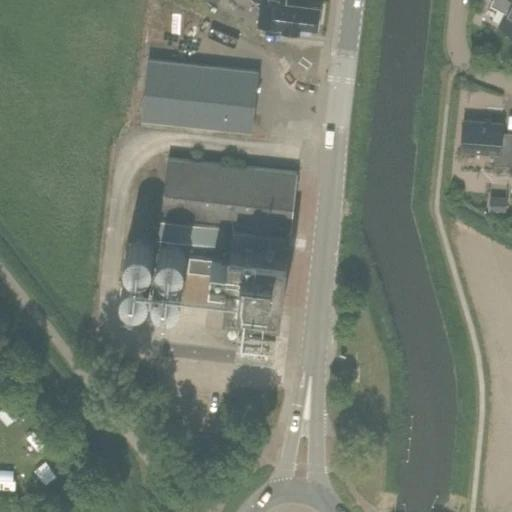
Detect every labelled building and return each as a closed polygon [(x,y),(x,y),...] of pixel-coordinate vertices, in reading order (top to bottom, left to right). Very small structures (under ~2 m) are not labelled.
[(261,2),(258,24),(281,26),(281,29),(300,30),(301,26),(317,28),(320,8),(284,3),(284,0),(252,0),(254,2),(261,2)] [(511,0),(491,0),(490,3),(506,10),(503,17),(499,24),(511,30),(511,0)] [(144,117),(253,130),(260,70),(151,58),(144,117)] [(494,163),(511,164),(511,131),(501,131),(502,121),(463,118),(461,149),(494,152),(494,163)] [(169,155),(161,216),(159,235),(231,244),(229,245),(228,259),(191,254),(189,267),(210,270),(208,284),(226,286),(224,302),(280,309),(288,251),(286,251),(296,171),(169,155)] [(488,209),(505,210),(506,195),(489,194),(488,209)] [(127,257),(130,260),(133,263),(137,264),(140,264),(144,263),(148,262),(151,259),(153,256),(154,253),(154,249),(154,245),(152,242),(150,239),(146,237),(143,235),(139,235),(135,236),(132,237),(129,240),(127,243),(125,246),(125,250),(126,254),(127,257)] [(160,261),(163,264),(166,266),(169,267),(173,268),(177,267),(180,265),(183,263),(185,260),(187,256),(187,252),(186,249),(185,245),(182,242),(179,240),(175,239),(172,239),(168,239),(164,241),(162,243),(159,247),(158,250),(158,254),(159,258),(160,261)] [(133,297),(137,297),(141,296),(144,295),(147,292),(149,289),(151,286),(151,282),(150,278),(149,275),(146,272),(143,270),(140,268),(136,268),(132,269),(129,270),(126,273),(123,276),(122,279),(122,283),(122,287),(124,290),(126,293),(130,295),(133,297)] [(158,296),(161,298),(164,300),(168,300),(172,300),(175,299),(179,297),(181,294),(183,290),(183,287),(183,283),(182,279),(180,276),(177,274),(173,272),(169,271),(166,272),(162,273),(159,275),(156,278),(155,281),(154,285),(154,289),(156,292),(158,296)] [(233,311),(234,313),(236,313),(238,314),(240,313),(241,312),(242,310),(242,308),(242,306),(240,305),(239,304),(237,304),(235,304),(233,306),(233,307),(232,309),(233,311)] [(231,323),(232,324),(234,325),(236,326),(238,325),(239,324),(240,322),(241,320),(240,318),(239,317),(237,316),(235,316),(233,316),(232,317),(231,319),(231,321),(231,323)] [(250,337),(239,336),(238,345),(249,346),(250,337)]
